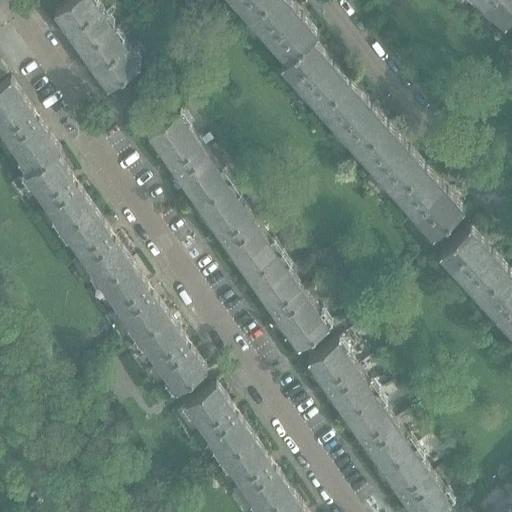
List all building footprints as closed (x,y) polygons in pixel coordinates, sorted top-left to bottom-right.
[(65,0),(55,7),(66,23),(82,45),(114,22),(98,0),(65,0)] [(239,0),(251,14),(266,0),(239,0)] [(319,30),(296,4),(291,0),(266,0),(251,14),(289,56),(313,36),(319,30)] [(511,13),(511,0),(482,0),(506,21),(511,13)] [(82,45),(109,84),(141,61),(114,22),(82,45)] [(321,104),(351,78),(313,36),(289,56),(283,61),(321,104)] [(0,60),(0,76),(9,71),(1,60),(0,60)] [(0,120),(7,131),(36,111),(34,107),(11,74),(0,82),(0,120)] [(351,78),(321,104),(359,147),(389,120),(351,78)] [(149,128),(172,161),(199,200),(230,178),(181,108),(149,128)] [(33,167),(57,150),(62,146),(39,114),(38,114),(36,111),(7,131),(33,167)] [(389,120),(359,147),(397,189),(427,163),(389,120)] [(66,224),(95,203),(57,150),(33,167),(28,170),(66,224)] [(427,163),(397,189),(435,231),(465,205),(427,163)] [(199,200),(227,239),(249,271),(280,250),(230,178),(199,200)] [(95,203),(66,224),(103,277),(132,257),(95,203)] [(509,264),(470,222),(442,249),(480,291),(509,264)] [(249,271),(299,342),(330,321),(280,250),(249,271)] [(132,257),(103,277),(141,331),(170,311),(132,257)] [(511,267),(509,264),(480,291),(511,327),(511,267)] [(170,311),(141,331),(179,385),(207,365),(170,311)] [(308,356),(325,380),(346,410),(377,389),(339,335),(308,356)] [(225,453),(254,432),(217,378),(188,399),(225,453)] [(346,410),(368,441),(384,464),(414,443),(377,389),(346,410)] [(262,507),(292,486),(254,432),(225,453),(262,507)] [(384,464),(406,495),(417,511),(432,511),(453,499),(414,443),(384,464)] [(310,511),(292,486),(262,507),(265,511),(310,511)] [(511,511),(511,496),(497,511),(511,511)]
